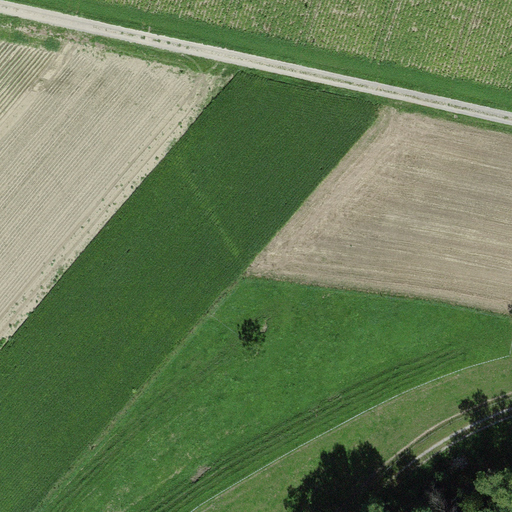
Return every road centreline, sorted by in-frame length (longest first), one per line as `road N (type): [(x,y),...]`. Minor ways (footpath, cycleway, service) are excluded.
road 1 (track): [(0,4),(511,120)]
road 2 (track): [(511,414),(444,446),(367,511)]
